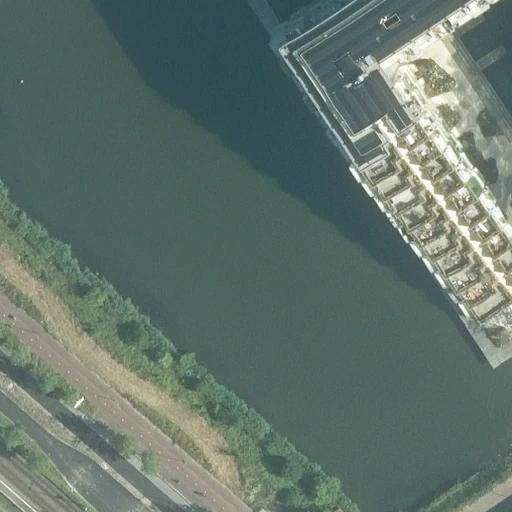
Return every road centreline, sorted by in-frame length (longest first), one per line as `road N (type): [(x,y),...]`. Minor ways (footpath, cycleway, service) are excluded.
road 1 (secondary): [(172,511),(0,361)]
road 2 (secondary): [(0,399),(126,511)]
